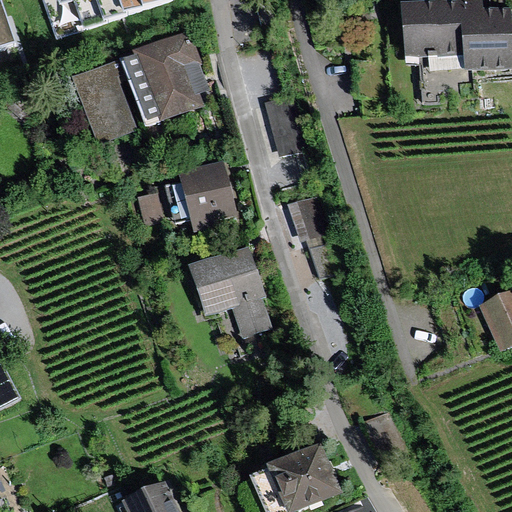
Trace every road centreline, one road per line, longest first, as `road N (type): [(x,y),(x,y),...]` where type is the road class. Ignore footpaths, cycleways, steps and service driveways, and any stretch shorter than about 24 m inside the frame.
road 1 (residential): [(220,0),(260,164),(344,424),(393,511)]
road 2 (residential): [(297,0),(401,353)]
